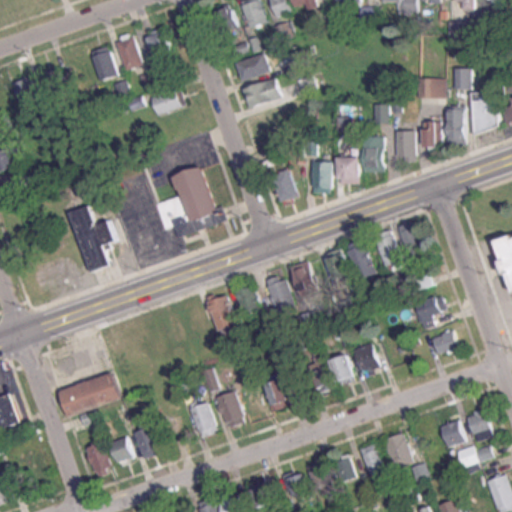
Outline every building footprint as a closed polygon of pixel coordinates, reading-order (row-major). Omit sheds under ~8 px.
[(253,28),(271,22),(263,0),(259,0),(245,5),(253,28)] [(297,10),(292,0),(273,0),(281,17),(297,10)] [(219,12),(227,34),(243,28),(235,6),(219,12)] [(378,22),(378,7),(364,7),(364,22),(378,22)] [(452,43),(474,43),(474,22),(452,22),(452,43)] [(151,37),(158,58),(176,52),(169,31),(151,37)] [(121,42),(130,71),(147,65),(138,36),(121,42)] [(105,82),(123,76),(114,50),(96,56),(105,82)] [(275,71),(268,53),(240,63),(247,82),(275,71)] [(60,68),(44,76),(53,94),(69,86),(60,68)] [(476,69),(459,69),(459,90),(476,90),(476,69)] [(42,98),(36,77),(18,83),(24,104),(42,98)] [(287,99),(281,78),(248,88),(254,109),(287,99)] [(424,98),(450,98),(450,80),(424,80),(424,98)] [(0,84),(0,100),(4,111),(19,106),(10,81),(0,84)] [(161,115),(188,107),(183,90),(156,97),(161,115)] [(502,131),(501,92),(477,93),(479,132),(502,131)] [(381,122),(393,122),(393,106),(382,106),(381,122)] [(472,143),(472,109),(453,109),(453,143),(472,143)] [(266,133),(286,129),(283,110),(262,114),(266,133)] [(447,122),(430,122),(430,148),(447,148),(447,122)] [(421,131),(402,131),(402,161),(421,161),(421,131)] [(0,154),(0,173),(22,167),(16,149),(0,154)] [(370,149),(370,172),(390,172),(390,149),(370,149)] [(345,184),(366,184),(366,159),(345,159),(345,184)] [(338,194),(338,162),(318,162),(318,194),(338,194)] [(168,229),(180,226),(183,236),(225,224),(209,167),(177,176),(183,196),(160,203),(168,229)] [(1,179),(8,194),(31,184),(25,169),(1,179)] [(275,176),(287,202),(304,195),(292,169),(275,176)] [(76,212),(94,270),(115,264),(108,244),(121,240),(115,221),(101,226),(95,206),(76,212)] [(402,229),(416,258),(432,250),(419,221),(402,229)] [(385,234),(386,266),(403,266),(402,233),(385,234)] [(511,236),(503,240),(511,269),(511,236)] [(352,247),(365,280),(381,273),(368,240),(352,247)] [(344,282),(359,270),(343,250),(328,261),(344,282)] [(297,269),(306,296),(325,290),(317,263),(297,269)] [(299,306),(289,274),(270,279),(280,312),(299,306)] [(268,309),(256,281),(238,289),(250,317),(268,309)] [(224,331),(242,324),(230,294),(212,301),(224,331)] [(440,325),(438,314),(453,311),(449,295),(422,302),(428,328),(440,325)] [(186,309),(197,338),(214,331),(203,303),(186,309)] [(443,352),(464,346),(460,330),(438,336),(443,352)] [(360,349),(370,376),(388,369),(378,342),(360,349)] [(362,379),(354,353),(337,359),(345,385),(362,379)] [(148,361),(145,354),(130,359),(140,387),(167,377),(160,356),(148,361)] [(135,394),(126,360),(116,363),(119,372),(65,387),(71,412),(135,394)] [(339,387),(330,362),(312,368),(321,394),(339,387)] [(181,381),(186,393),(198,388),(193,376),(181,381)] [(271,383),(280,410),(296,405),(286,378),(271,383)] [(274,412),(264,389),(246,397),(256,420),(274,412)] [(246,423),(241,394),(224,397),(229,425),(246,423)] [(0,400),(0,433),(24,426),(14,396),(0,400)] [(223,432),(213,401),(195,407),(206,438),(223,432)] [(480,438),(498,432),(490,409),(473,415),(480,438)] [(453,446),(470,441),(465,420),(447,424),(453,446)] [(167,453),(156,425),(139,432),(150,460),(167,453)] [(390,439),(401,469),(420,462),(409,432),(390,439)] [(116,441),(123,465),(140,460),(132,436),(116,441)] [(100,474),(118,469),(110,441),(92,446),(100,474)] [(375,480),(390,476),(382,444),(367,448),(375,480)] [(339,460),(347,483),(362,478),(354,455),(339,460)] [(325,497),(342,489),(329,464),(312,472),(325,497)] [(20,499),(9,469),(0,472),(0,502),(1,506),(20,499)] [(315,491),(309,471),(292,477),(298,497),(315,491)] [(505,511),(506,511),(511,510),(511,474),(511,473),(494,480),(505,511)] [(275,503),(269,485),(252,491),(258,509),(275,503)] [(469,490),(476,511),(493,511),(485,485),(469,490)] [(413,503),(424,498),(418,486),(407,491),(413,503)] [(249,511),(244,494),(225,500),(228,511),(249,511)] [(200,505),(202,511),(222,511),(218,499),(200,505)] [(445,503),(447,511),(465,511),(461,499),(445,503)]
